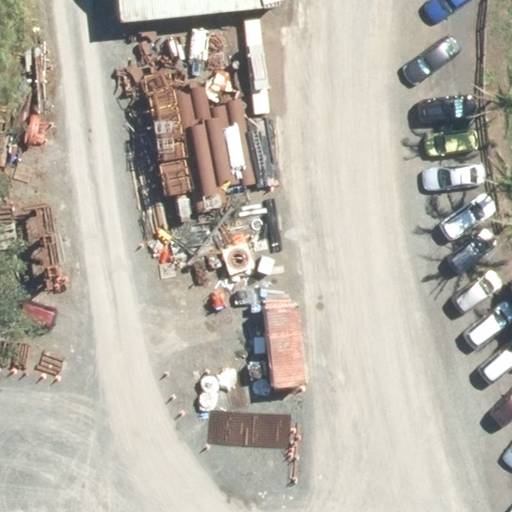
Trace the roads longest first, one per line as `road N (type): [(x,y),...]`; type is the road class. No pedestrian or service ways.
road 1 (track): [(333,0),(333,90),(417,511)]
road 2 (track): [(154,511),(104,0)]
